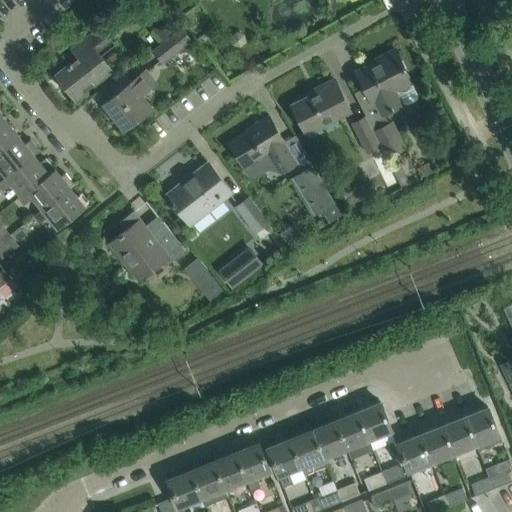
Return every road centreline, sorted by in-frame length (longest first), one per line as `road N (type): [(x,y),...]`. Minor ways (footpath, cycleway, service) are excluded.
road 1 (residential): [(64,511),(94,485),(398,368),(439,378)]
road 2 (residential): [(263,77),(129,176),(79,125),(61,126),(0,57)]
road 3 (tertiary): [(511,142),(441,0)]
